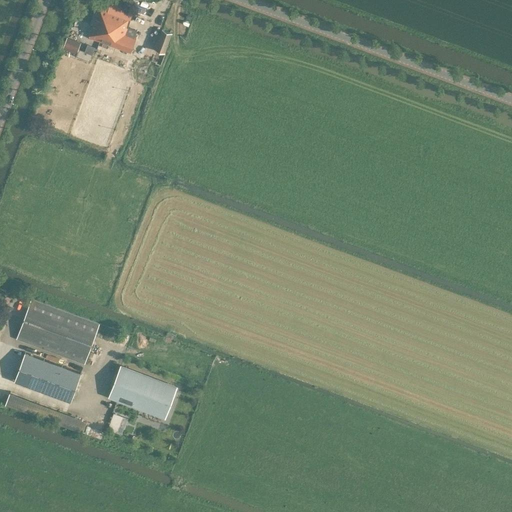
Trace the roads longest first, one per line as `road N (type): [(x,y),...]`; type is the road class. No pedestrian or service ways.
road 1 (secondary): [(511,97),(250,0)]
road 2 (secondary): [(0,123),(46,0)]
